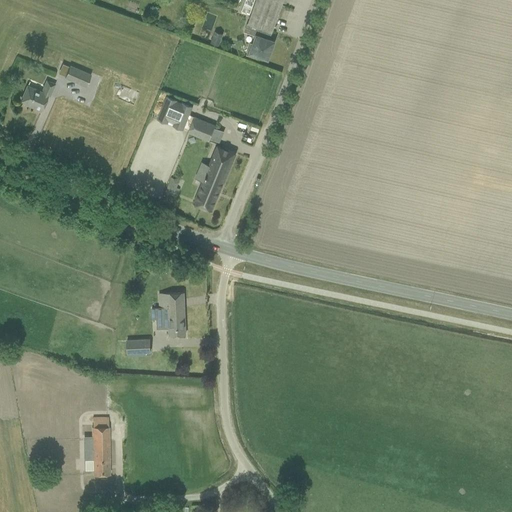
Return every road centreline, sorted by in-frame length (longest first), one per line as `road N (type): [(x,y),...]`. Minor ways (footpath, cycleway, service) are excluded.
road 1 (tertiary): [(511,315),(226,249)]
road 2 (unclassified): [(280,511),(224,425),(219,303),(226,249)]
road 3 (unclassified): [(226,249),(312,0)]
road 4 (tertiary): [(226,249),(0,155)]
